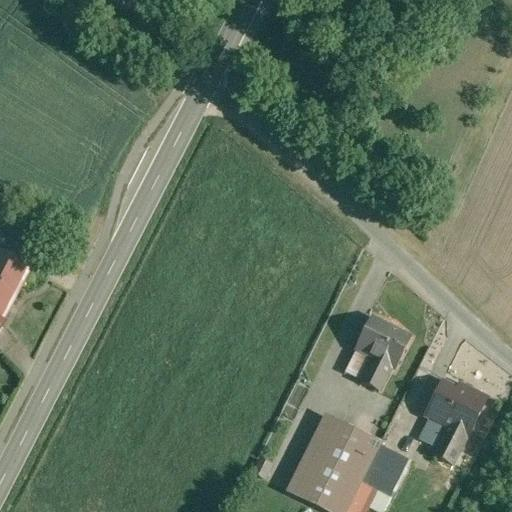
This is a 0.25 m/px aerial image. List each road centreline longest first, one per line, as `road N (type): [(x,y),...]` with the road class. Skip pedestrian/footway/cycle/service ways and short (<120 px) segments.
road 1 (tertiary): [(204,86),(0,476)]
road 2 (unclassified): [(511,361),(204,86)]
road 3 (unclassified): [(204,86),(96,0)]
